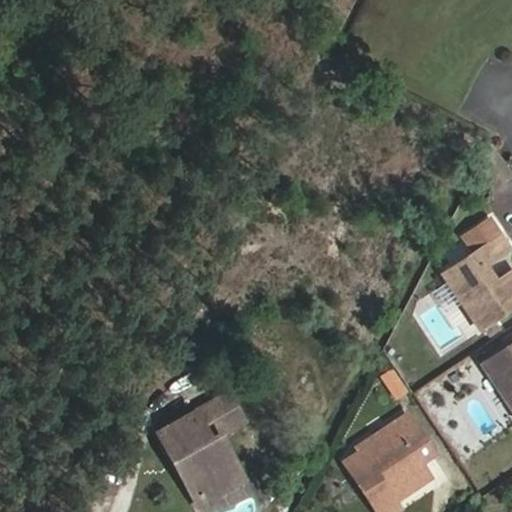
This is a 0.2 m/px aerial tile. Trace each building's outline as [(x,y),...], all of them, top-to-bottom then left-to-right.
[(511,173),(498,148),(476,161),(493,190),(511,178),(511,173)] [(472,253),(441,274),(478,329),(511,306),(511,269),(496,280),(486,265),(509,249),(499,235),(489,219),(461,237),(472,253)] [(511,342),(480,363),(511,411),(511,342)] [(396,365),(380,373),(393,401),(409,394),(396,365)] [(207,486),(245,457),(217,421),(240,404),(220,378),(155,427),(174,453),(180,449),(207,486)] [(429,478),(414,454),(426,445),(406,413),(354,448),(358,454),(341,465),(371,511),(395,511),(396,511),(390,504),(429,478)] [(249,463),(245,457),(207,486),(180,449),(174,453),(205,495),(249,463)]
